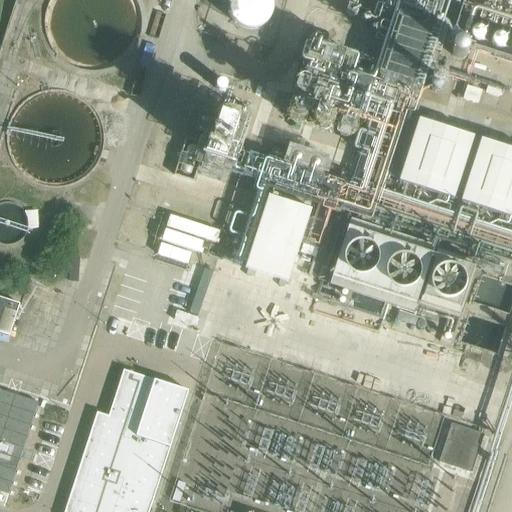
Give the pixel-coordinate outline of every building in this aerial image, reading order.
[(271,0),(236,0),(238,28),(273,26),(271,0)] [(226,171),(245,176),(223,256),(248,263),(246,271),(255,273),(258,275),(291,284),(298,257),(308,241),(321,244),(328,220),(324,218),(336,197),(331,217),(346,191),(328,180),(325,189),(320,186),(323,174),(240,151),(247,126),(221,119),(209,140),(188,134),(178,171),(193,180),(200,167),(211,170),(224,178),(226,171)] [(454,202),(474,139),(419,121),(399,184),(454,202)] [(511,219),(511,150),(481,141),(461,204),(511,219)] [(0,334),(9,337),(19,306),(0,299),(0,334)] [(78,511),(149,511),(188,393),(124,372),(78,511)] [(22,490),(43,425),(0,411),(0,490),(20,497),(22,490)]
